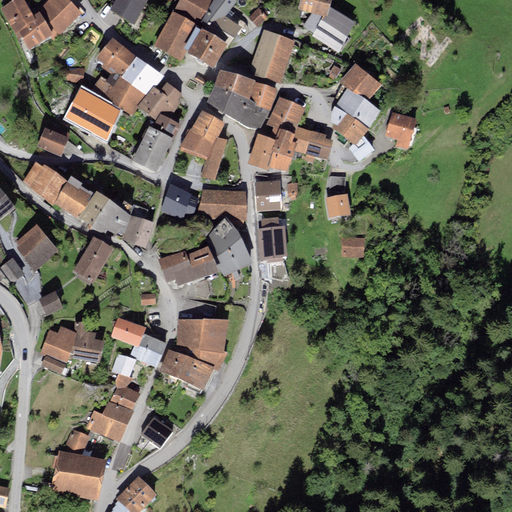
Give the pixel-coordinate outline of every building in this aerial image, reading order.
[(81,18),(64,0),(52,0),(37,14),(39,17),(53,40),(54,43),(81,18)] [(134,28),(148,5),(139,0),(118,0),(110,14),(134,28)] [(216,1),(214,0),(182,0),(175,13),(201,27),(216,1)] [(202,36),(227,52),(242,32),(229,24),(226,21),(231,14),(237,6),(228,0),(216,0),(216,1),(201,27),(206,29),(202,36)] [(330,0),(301,0),(298,13),(311,17),(323,21),(327,22),(330,12),(334,1),(330,0)] [(22,1),(1,10),(15,37),(19,35),(35,24),(33,21),(22,1)] [(259,10),(248,19),(257,29),(268,19),(266,17),(268,14),(264,10),(261,12),(259,10)] [(356,28),(330,12),(327,22),(323,21),(314,37),(312,39),(339,56),(356,28)] [(226,21),(229,24),(234,17),(231,14),(226,21)] [(172,16),(154,50),(179,64),(184,55),(196,34),(198,30),(172,16)] [(19,35),(28,53),(53,40),(39,17),(33,21),(35,24),(19,35)] [(314,37),(323,21),(311,17),(303,29),(314,37)] [(189,57),(201,37),(196,34),(184,55),(189,57)] [(280,87),(296,45),(263,34),(248,76),(280,87)] [(188,59),(213,74),(227,52),(202,36),(201,37),(189,57),(188,59)] [(136,61),(112,42),(96,62),(103,68),(118,80),(121,82),(136,61)] [(146,98),(161,78),(136,61),(121,82),(146,98)] [(341,72),(334,67),(327,77),(334,81),(335,79),(336,80),(341,72)] [(83,85),(85,70),(69,68),(66,81),(83,85)] [(118,80),(103,68),(101,71),(111,78),(107,83),(101,79),(92,90),(103,100),(118,80)] [(382,90),(355,68),(339,86),(346,92),(367,106),(382,90)] [(198,76),(196,81),(203,85),(205,80),(198,76)] [(254,87),(220,76),(214,92),(249,105),(254,87)] [(121,82),(118,80),(103,100),(132,119),(146,98),(121,82)] [(154,91),(139,110),(156,124),(160,117),(169,122),(181,105),(179,104),(183,98),(167,86),(160,95),(154,91)] [(278,94),(255,87),(250,105),(256,108),(255,111),(269,116),(270,116),(278,94)] [(107,106),(80,92),(65,120),(106,142),(121,116),(106,108),(107,106)] [(242,128),(250,105),(249,105),(214,92),(206,109),(242,128)] [(368,134),(381,115),(367,106),(346,92),(334,110),(368,134)] [(305,112),(280,100),(267,128),(273,130),(294,139),(305,112)] [(256,108),(250,105),(242,128),(248,132),(261,132),(269,116),(255,111),(256,108)] [(368,134),(334,110),(331,117),(331,126),(335,129),(332,133),(340,140),(338,143),(344,148),(347,144),(352,148),(356,150),(365,140),(370,135),(368,134)] [(225,128),(203,115),(191,134),(190,133),(180,150),(181,150),(208,160),(216,142),(218,142),(225,128)] [(417,124),(392,116),(385,139),(397,143),(395,150),(407,153),(417,124)] [(152,133),(149,132),(133,164),(159,177),(183,129),(169,122),(160,117),(156,124),(152,133)] [(312,134),(299,129),(295,139),(292,146),(279,142),(278,145),(276,144),(276,146),(272,157),(292,164),(296,154),(305,157),(312,134)] [(51,134),(45,132),(38,148),(61,159),(69,143),(67,142),(69,138),(53,130),(51,134)] [(294,139),(273,130),(268,143),(276,146),(276,144),(278,145),(279,142),(292,146),(295,139),(294,139)] [(327,139),(312,134),(305,157),(315,161),(328,165),(333,145),(326,142),(327,139)] [(268,143),(258,139),(248,167),(268,174),(268,171),(272,157),(276,146),(268,143)] [(375,154),(365,140),(356,150),(352,148),(349,151),(359,166),(375,154)] [(218,142),(216,142),(208,160),(207,163),(200,179),(215,184),(227,145),(218,142)] [(207,163),(208,160),(181,150),(179,152),(207,163)] [(292,164),(272,157),(268,171),(288,176),(292,164)] [(67,186),(44,169),(43,171),(36,166),(22,183),(54,206),(67,186)] [(338,177),(330,176),(329,192),(337,192),(338,177)] [(345,177),(338,177),(337,192),(344,193),(345,177)] [(77,221),(96,198),(89,195),(87,197),(80,192),(82,188),(71,181),(55,207),(77,221)] [(280,184),(255,185),(256,215),(281,214),(280,184)] [(298,185),(287,185),(287,198),(290,198),(290,202),(296,201),(296,197),(298,197),(298,185)] [(199,202),(171,188),(161,212),(183,221),(186,215),(194,216),(199,202)] [(0,222),(14,212),(0,192),(0,222)] [(245,195),(202,192),(198,217),(213,220),(247,223),(245,195)] [(351,215),(347,194),(325,198),(329,218),(351,215)] [(96,198),(77,221),(87,228),(86,230),(91,232),(109,206),(97,196),(96,198)] [(119,212),(109,206),(91,232),(105,239),(107,234),(116,238),(118,236),(121,237),(122,235),(123,237),(130,220),(133,211),(124,205),(119,212)] [(148,212),(135,206),(133,211),(130,220),(122,242),(146,251),(154,227),(144,223),(148,212)] [(284,261),(283,230),(277,230),(276,219),(256,220),(258,262),(284,261)] [(205,240),(224,278),(253,267),(242,244),(234,232),(225,222),(205,240)] [(16,244),(19,248),(40,232),(37,229),(16,244)] [(57,253),(40,232),(19,248),(17,249),(34,271),(57,253)] [(342,238),(341,257),(364,257),(364,238),(342,238)] [(93,241),(73,273),(92,285),(113,253),(93,241)] [(185,253),(158,262),(167,287),(175,284),(178,290),(219,277),(208,251),(187,258),(185,253)] [(13,261),(0,270),(12,285),(24,276),(13,261)] [(63,308),(56,292),(39,300),(46,315),(63,308)] [(142,305),(155,304),(154,294),(141,295),(142,305)] [(145,328),(118,318),(111,337),(135,346),(139,347),(143,334),(145,328)] [(229,320),(178,319),(176,352),(214,368),(219,370),(228,353),(225,351),(229,320)] [(77,333),(68,357),(100,363),(104,341),(95,339),(96,333),(85,331),(85,322),(75,322),(75,332),(77,333)] [(77,333),(75,332),(61,326),(58,333),(49,330),(40,354),(45,357),(46,355),(66,364),(68,357),(77,333)] [(157,367),(167,343),(143,334),(139,347),(135,346),(130,356),(157,367)] [(169,349),(159,371),(188,384),(202,389),(204,390),(214,368),(176,352),(169,349)] [(130,378),(136,360),(118,354),(112,372),(118,374),(130,378)] [(46,355),(45,357),(41,366),(61,374),(66,364),(46,355)] [(132,410),(140,394),(127,387),(133,379),(130,378),(118,374),(115,383),(117,388),(110,402),(132,410)] [(202,389),(188,384),(187,388),(200,394),(202,389)] [(121,442),(134,411),(132,410),(110,402),(109,401),(102,414),(94,411),(87,428),(121,442)] [(173,431),(154,417),(141,435),(160,449),(173,431)] [(90,437),(72,430),(65,447),(83,455),(90,437)] [(107,460),(59,451),(51,492),(99,501),(107,460)] [(119,501),(130,511),(140,511),(157,495),(139,477),(117,499),(119,501)] [(0,506),(6,509),(10,488),(0,486),(0,506)] [(130,511),(119,501),(115,504),(116,505),(112,509),(113,510),(111,511),(130,511)]
